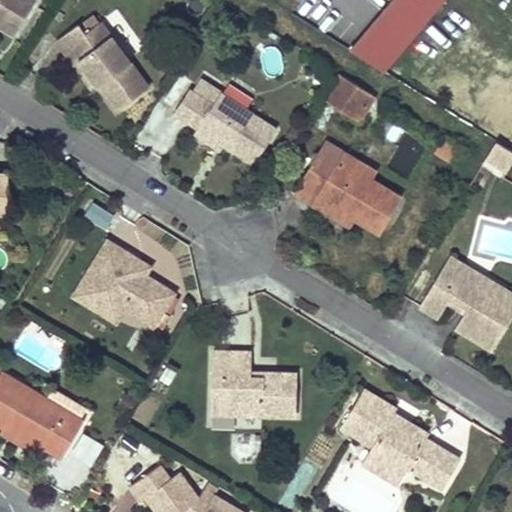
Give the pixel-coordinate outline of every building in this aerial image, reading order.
[(35,0),(0,0),(0,25),(15,34),(35,0)] [(384,71),(444,0),(391,0),(350,50),(384,71)] [(149,87),(101,21),(85,32),(79,23),(57,40),(75,63),(79,60),(98,84),(117,110),(149,87)] [(269,75),(283,70),(275,46),(260,51),(269,75)] [(98,84),(79,60),(75,63),(93,88),(98,84)] [(374,95),(338,73),(323,98),(353,116),(361,103),(368,107),(374,95)] [(276,129),(220,93),(213,104),(189,89),(175,112),(198,127),(225,144),(254,163),(276,129)] [(359,120),(368,107),(361,103),(353,116),(359,120)] [(225,144),(198,127),(195,132),(221,149),(225,144)] [(481,164),(502,177),(511,159),(511,148),(496,139),(481,164)] [(371,179),(358,171),(362,163),(326,141),(295,193),(314,204),(319,196),(355,217),(379,232),(400,196),(371,179)] [(376,171),(362,163),(358,171),(371,179),(376,171)] [(0,212),(7,213),(9,173),(0,172),(0,212)] [(355,217),(319,196),(314,204),(350,226),(355,217)] [(81,216),(106,230),(115,213),(90,199),(81,216)] [(91,295),(120,247),(108,239),(73,295),(117,322),(122,314),(91,295)] [(146,275),(129,264),(135,255),(120,247),(91,295),(122,314),(125,308),(154,326),(175,292),(146,275)] [(152,266),(135,255),(129,264),(146,275),(152,266)] [(511,317),(511,292),(508,290),(499,296),(464,275),(465,264),(450,255),(419,306),(438,317),(447,303),(451,297),(468,307),(464,313),(456,328),(493,349),(511,317)] [(508,290),(465,264),(464,275),(499,296),(508,290)] [(451,297),(447,303),(464,313),(468,307),(451,297)] [(296,415),(297,372),(263,372),(262,377),(251,376),(251,371),(251,351),(213,350),(212,395),(227,395),(226,413),(296,415)] [(84,420),(64,409),(61,414),(44,404),(47,398),(1,371),(0,373),(0,423),(4,426),(5,427),(8,422),(19,430),(17,434),(42,449),(44,446),(62,457),(84,420)] [(425,439),(429,433),(394,412),(396,408),(364,388),(341,427),(373,445),(370,450),(406,471),(408,467),(443,487),(448,479),(431,468),(442,448),(425,439)] [(226,413),(227,395),(212,395),(212,413),(226,413)] [(64,409),(47,398),(44,404),(61,414),(64,409)] [(17,434),(19,430),(8,422),(5,427),(4,426),(1,431),(39,453),(42,449),(17,434)] [(91,466),(104,444),(84,432),(71,453),(91,466)] [(448,479),(460,459),(442,448),(431,468),(448,479)] [(406,471),(370,450),(362,463),(398,484),(406,471)] [(199,499),(178,471),(169,478),(159,464),(131,485),(142,500),(147,496),(158,511),(181,511),(183,511),(184,511),(243,511),(213,494),(207,503),(199,499)]
